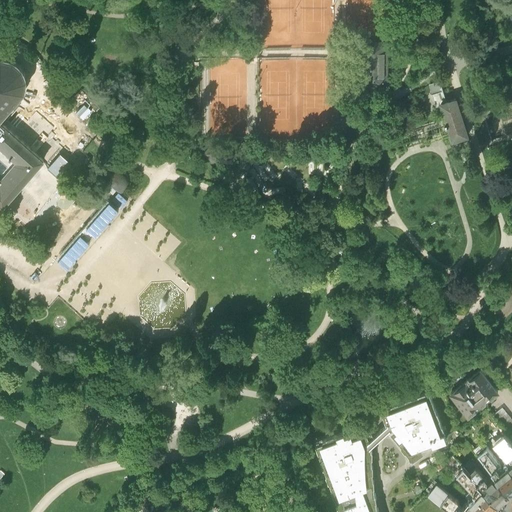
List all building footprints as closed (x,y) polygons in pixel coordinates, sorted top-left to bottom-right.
[(362,81),(362,83),(386,83),(386,41),(362,41),(362,49),(362,52),(362,81)] [(0,200),(4,204),(8,199),(16,190),(24,181),(31,173),(39,164),(43,159),(0,121),(0,118),(24,91),(25,82),(24,72),(18,63),(9,59),(0,57),(0,200)] [(437,106),(441,105),(440,104),(446,102),(440,82),(430,86),(437,106)] [(441,105),(452,140),(468,135),(456,99),(446,102),(440,104),(441,105)] [(250,141),(237,141),(237,150),(246,150),(250,150),(250,141)] [(213,144),(205,153),(216,162),(223,153),(213,144)] [(61,151),(49,165),(61,175),(72,161),(61,151)] [(107,170),(104,175),(122,191),(123,190),(126,186),(128,182),(128,177),(126,172),(121,169),(117,167),(111,168),(107,170)] [(24,320),(32,311),(29,308),(26,306),(18,315),(24,320)] [(480,370),(451,393),(468,414),(497,391),(480,370)] [(388,430),(412,459),(424,451),(421,448),(446,439),(428,392),(381,410),(386,424),(388,430)] [(511,420),(502,408),(494,414),(509,434),(511,431),(511,420)] [(381,429),(369,440),(371,446),(381,436),(388,430),(386,424),(381,429)] [(353,437),(350,431),(316,446),(341,511),(377,511),(371,446),(369,440),(366,432),(353,437)] [(511,471),(511,443),(504,434),(495,441),(511,460),(511,462),(508,466),(511,471)] [(477,455),(496,476),(510,492),(511,490),(511,471),(508,466),(505,468),(486,448),(477,455)] [(432,463),(441,459),(439,454),(430,458),(432,463)] [(489,511),(497,504),(481,488),(463,469),(456,477),(474,495),(468,501),(480,511),(489,511)] [(496,476),(481,488),(497,504),(510,492),(496,476)] [(427,495),(449,511),(480,511),(468,501),(461,509),(455,504),(458,502),(435,485),(427,495)] [(93,493),(89,490),(83,497),(87,500),(93,493)] [(168,511),(165,502),(157,505),(159,511),(168,511)]
